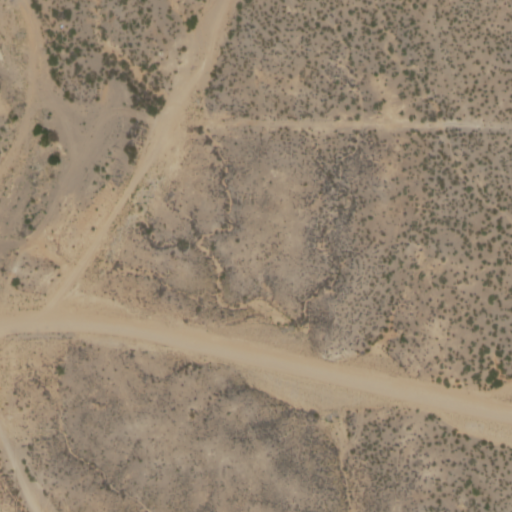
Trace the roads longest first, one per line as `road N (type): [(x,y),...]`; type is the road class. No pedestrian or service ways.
road 1 (track): [(42,303),(297,376),(464,416),(511,419)]
road 2 (track): [(224,0),(192,30),(177,87),(78,270),(42,303),(0,325)]
